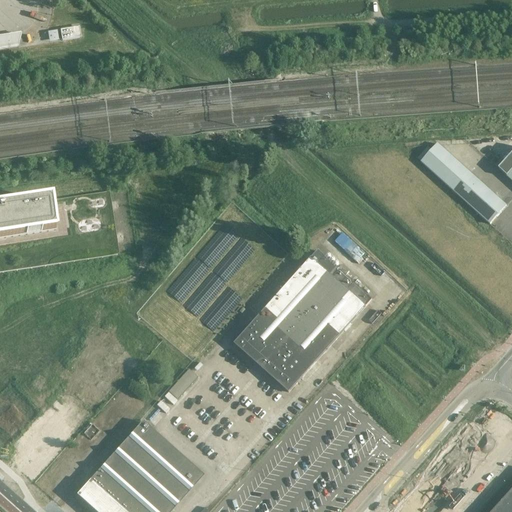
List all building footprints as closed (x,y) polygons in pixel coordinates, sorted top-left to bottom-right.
[(79,28),(61,31),(62,41),(80,38),(79,28)] [(21,35),(0,37),(0,51),(18,49),(21,35)] [(421,163),(422,163),(490,225),(507,207),(438,144),(421,163)] [(511,181),(511,153),(498,169),(511,181)] [(99,192),(100,205),(107,205),(107,213),(112,213),(112,192),(99,192)] [(0,239),(55,231),(51,200),(0,208),(0,239)] [(334,238),(356,261),(364,253),(343,230),(334,238)] [(235,345),(258,365),(289,393),(372,300),(358,287),(361,284),(357,280),(353,283),(345,276),(349,272),(341,265),(340,266),(333,260),(330,263),(325,258),(318,252),(309,262),(304,257),(279,286),(284,290),(235,345)] [(173,405),(176,401),(169,394),(165,398),(173,405)] [(166,412),(170,408),(162,401),(159,405),(166,412)] [(77,496),(94,511),(171,511),(203,477),(143,423),(77,496)] [(511,511),(511,491),(493,511),(511,511)]
